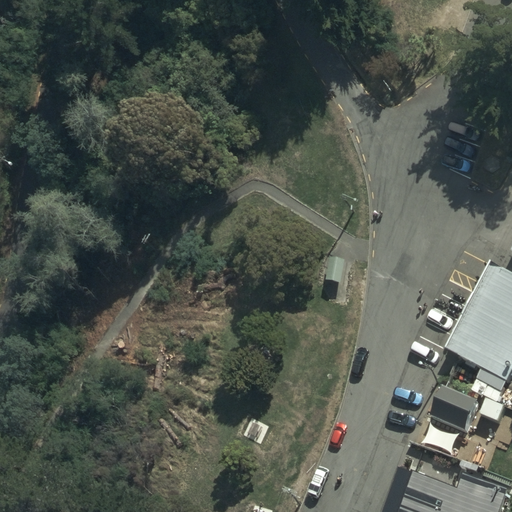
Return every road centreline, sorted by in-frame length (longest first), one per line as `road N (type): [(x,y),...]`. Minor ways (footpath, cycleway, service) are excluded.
road 1 (residential): [(299,0),(367,120),(396,209),(388,350),(370,427),(334,511)]
road 2 (residential): [(74,0),(14,315),(0,336)]
